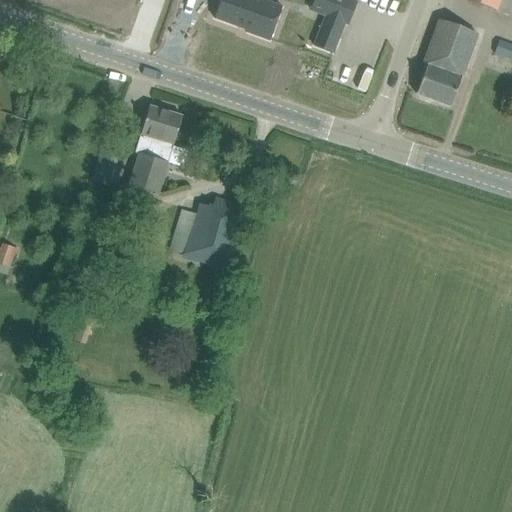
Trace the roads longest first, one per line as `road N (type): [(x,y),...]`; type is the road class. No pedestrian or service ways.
road 1 (tertiary): [(370,141),(0,14)]
road 2 (unclassified): [(370,141),(420,0)]
road 3 (tertiary): [(511,187),(370,141)]
